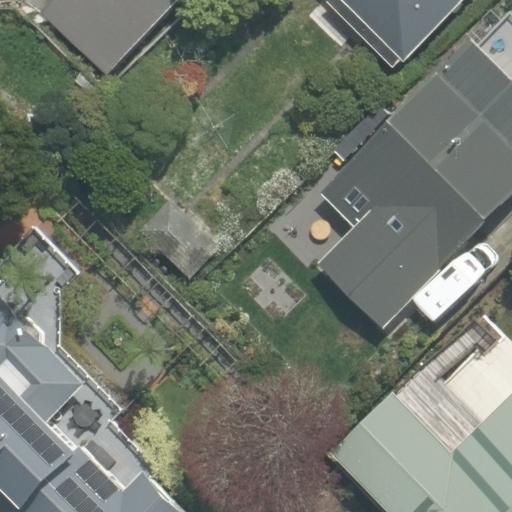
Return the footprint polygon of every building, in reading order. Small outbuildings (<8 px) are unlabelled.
[(65,0),(53,13),(116,75),(188,0),(65,0)] [(338,0),(336,3),(387,52),(395,43),(415,62),(479,0),(338,0)] [(511,21),(500,10),(473,41),(461,31),(318,195),(352,225),(311,272),(386,338),(511,194),(511,21)] [(167,511),(68,408),(94,383),(0,284),(0,509),(2,511),(167,511)] [(511,511),(511,410),(493,394),(460,431),(401,378),(324,465),(376,511),(511,511)]
